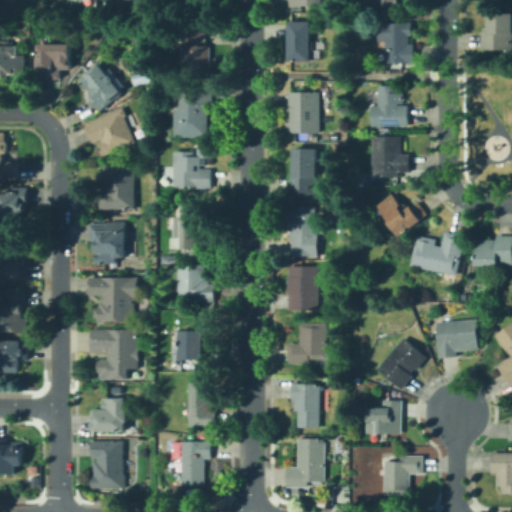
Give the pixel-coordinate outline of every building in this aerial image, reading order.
[(400,0),(401,8),(395,8),(378,8),(378,0),(400,0)] [(511,13),(511,50),(484,50),(484,31),(488,31),(488,13),(511,13)] [(313,21),(313,61),(290,61),(290,21),(313,21)] [(389,22),(411,23),(415,22),(415,36),(412,36),(412,44),(417,44),(417,64),(411,63),(388,63),(388,42),(382,42),(381,22),(389,22)] [(211,46),(211,75),(186,75),(185,58),(183,58),(183,30),(207,30),(207,46),(211,46)] [(29,55),(28,75),(26,76),(5,76),(5,81),(0,80),(0,44),(22,45),(22,55),(29,55)] [(73,44),(74,70),(63,70),(63,79),(41,79),(40,71),(40,44),(73,44)] [(115,81),(125,93),(102,111),(91,97),(95,94),(93,91),(91,92),(81,79),(101,63),(111,75),(113,76),(116,79),(115,81)] [(407,92),(407,103),(401,103),(401,105),(411,105),(411,126),(375,126),(375,106),(381,106),(381,85),(401,85),(401,92),(407,92)] [(214,88),(214,106),(207,106),(207,113),(210,113),(210,137),(176,137),(176,109),(181,109),(181,102),(174,102),(174,87),(197,87),(198,88),(214,88)] [(322,92),(322,133),(288,133),(288,107),(291,107),(291,92),(322,92)] [(126,117),(138,142),(105,157),(99,142),(96,143),(95,140),(93,141),(86,125),(124,107),(128,116),(126,117)] [(0,132),(7,132),(7,141),(9,141),(9,143),(10,151),(9,153),(5,153),(5,162),(20,161),(20,180),(0,180),(0,132)] [(412,153),(412,172),(402,172),(402,177),(375,177),(375,136),(405,136),(405,153),(412,153)] [(213,144),(213,158),(206,158),(206,166),(202,166),(201,169),(213,169),(213,188),(199,188),(199,186),(175,186),(175,151),(195,151),(194,157),(199,156),(199,144),(213,144)] [(319,149),(319,195),(291,195),(291,164),(295,164),(295,149),(319,149)] [(136,163),(136,209),(102,210),(102,192),(106,192),(106,185),(103,185),(103,174),(104,173),(104,163),(136,163)] [(30,187),(30,205),(26,205),(27,212),(24,212),(24,230),(5,230),(5,218),(0,218),(0,193),(11,193),(11,187),(30,187)] [(402,207),(405,212),(413,206),(413,207),(420,202),(429,214),(423,219),(424,220),(402,237),(391,222),(392,221),(380,205),(395,194),(404,205),(402,207)] [(207,205),(207,249),(183,249),(183,237),(175,237),(175,217),(183,217),(183,205),(207,205)] [(321,258),(314,258),(314,257),(295,256),(296,227),(290,227),(290,207),(319,207),(319,234),(321,234),(321,258)] [(110,224),(110,230),(117,230),(117,232),(127,231),(127,241),(131,244),(131,247),(128,250),(128,257),(118,257),(118,263),(98,264),(97,262),(97,253),(99,253),(99,250),(98,249),(97,249),(97,241),(91,241),(91,224),(110,224)] [(467,236),(459,275),(412,265),(418,235),(438,239),(437,245),(443,246),(447,232),(467,236)] [(511,235),(511,265),(501,265),(499,264),(499,266),(477,266),(477,239),(482,238),(489,238),(498,239),(498,235),(511,235)] [(30,255),(30,281),(10,281),(10,277),(0,277),(0,237),(16,237),(16,249),(20,249),(20,254),(29,254),(29,255),(30,255)] [(216,284),(216,302),(195,302),(195,295),(180,295),(179,265),(186,264),(193,263),(196,264),(206,264),(206,278),(211,278),(211,284),(216,284)] [(321,266),(320,309),(291,309),(291,294),(290,294),(289,277),(291,277),(291,266),(321,266)] [(139,277),(139,298),(135,298),(136,321),(100,322),(100,319),(98,319),(98,310),(100,310),(100,306),(102,306),(102,302),(103,296),(105,296),(105,295),(92,295),(91,277),(139,277)] [(27,287),(26,305),(26,318),(31,318),(31,331),(0,331),(0,303),(9,303),(9,287),(27,287)] [(459,357),(441,358),(438,322),(478,319),(480,349),(459,351),(459,357)] [(329,323),(329,359),(311,359),(311,364),(290,364),(291,343),(302,343),(302,323),(329,323)] [(511,323),(511,383),(501,367),(511,358),(511,353),(509,349),(507,351),(497,335),(511,323)] [(139,347),(140,360),(139,369),(130,369),(130,379),(102,380),(101,375),(101,373),(100,373),(99,361),(101,361),(101,359),(108,358),(108,353),(93,353),(93,329),(111,328),(139,329),(139,347)] [(204,331),(204,360),(180,360),(181,331),(204,331)] [(416,376),(405,389),(380,368),(406,337),(429,358),(415,375),(416,376)] [(0,340),(31,341),(31,360),(22,360),(21,373),(0,372),(0,340)] [(214,398),(214,405),(212,405),(212,410),(217,410),(217,427),(190,427),(190,382),(210,382),(210,398),(214,398)] [(327,384),(327,392),(322,392),(321,428),(299,427),(299,411),(295,411),(295,401),(293,401),(294,382),(299,382),(299,384),(327,384)] [(130,407),(130,415),(128,416),(128,422),(127,423),(127,432),(93,432),(92,409),(104,409),(104,398),(127,398),(127,407),(130,407)] [(404,400),(404,434),(369,434),(369,407),(385,407),(385,400),(404,400)] [(25,442),(26,465),(20,465),(21,474),(0,474),(0,439),(10,439),(10,442),(25,442)] [(329,443),(330,483),(312,483),(312,488),(291,488),(291,468),(302,468),(301,440),(323,439),(323,443),(329,443)] [(125,440),(125,474),(127,474),(127,488),(93,488),(93,476),(96,476),(96,462),(99,462),(99,458),(93,458),(93,441),(125,440)] [(213,440),(213,459),(207,459),(207,469),(206,485),(184,485),(184,441),(205,440),(213,440)] [(511,452),(511,493),(503,493),(503,485),(498,485),(498,473),(493,473),(494,452),(511,452)] [(425,455),(425,474),(412,474),(412,494),(401,494),(396,495),(396,494),(387,494),(387,461),(403,461),(402,455),(425,455)] [(42,477),(41,485),(33,485),(33,477),(42,477)]
